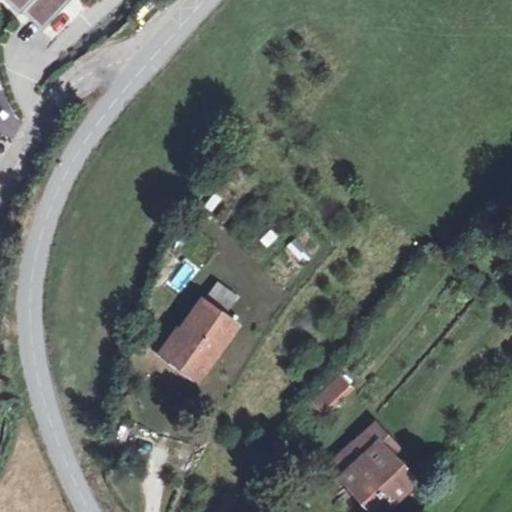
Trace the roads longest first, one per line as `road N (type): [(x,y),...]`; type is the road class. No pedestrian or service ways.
road 1 (tertiary): [(151,60),(79,144),(45,216),(28,316),(42,389),(89,511)]
road 2 (residential): [(151,60),(99,57),(70,71),(51,89),(0,189)]
